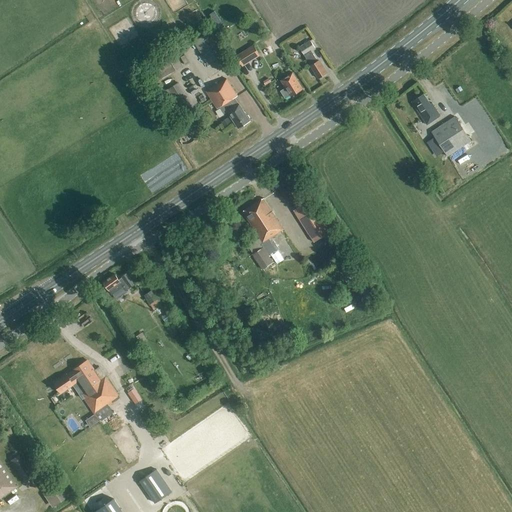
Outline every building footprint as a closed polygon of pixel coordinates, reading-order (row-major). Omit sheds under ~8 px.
[(189,4),(186,0),(165,0),(175,14),(189,4)] [(201,19),(196,10),(185,16),(190,25),(201,19)] [(193,42),(208,65),(225,55),(210,31),(193,42)] [(281,48),(273,35),(267,39),(271,46),(272,45),(276,51),(281,48)] [(315,48),(310,41),(299,48),(311,65),(310,66),(319,79),(327,73),(319,60),(317,61),(313,54),(311,51),(315,48)] [(253,45),(236,56),(242,67),(260,56),(253,45)] [(145,69),(154,85),(176,72),(176,71),(183,67),(176,56),(170,59),(168,56),(145,69)] [(291,96),(303,89),(292,73),(281,80),(286,88),(281,91),(285,98),(290,95),(291,96)] [(217,109),(237,96),(226,79),(206,91),(217,109)] [(194,108),(178,82),(162,93),(177,117),(176,117),(177,119),(194,108)] [(427,125),(440,116),(440,115),(432,103),(430,104),(423,94),(412,102),(427,125)] [(244,124),(250,121),(249,120),(250,118),(248,115),(246,115),(239,104),(227,111),(238,128),(239,128),(241,129),(244,126),(244,124)] [(455,117),(445,123),(432,132),(437,140),(422,150),(428,159),(443,149),(448,156),(471,141),(455,117)] [(246,217),(263,243),(283,229),(263,198),(243,212),(243,213),(243,214),(244,216),(246,217)] [(293,211),(313,243),(331,231),(311,199),(293,211)] [(253,254),(252,255),(257,262),(262,270),(273,263),(263,248),(253,254)] [(126,290),(134,284),(126,273),(121,277),(119,280),(114,274),(103,282),(109,290),(112,294),(123,286),(126,290)] [(150,304),(154,310),(163,304),(154,289),(144,295),(150,304)] [(135,335),(140,342),(145,339),(141,332),(135,335)] [(190,363),(199,356),(195,350),(186,356),(190,363)] [(117,409),(113,403),(120,398),(105,376),(106,376),(99,367),(94,370),(87,360),(72,370),(75,374),(69,378),(66,374),(54,383),(61,393),(74,385),(80,394),(80,393),(100,422),(117,409)] [(122,363),(112,367),(118,380),(127,376),(122,363)] [(146,429),(155,424),(134,384),(126,388),(139,412),(138,413),(146,429)] [(24,481),(25,481),(32,476),(18,455),(10,460),(24,481)] [(0,498),(17,487),(0,461),(0,498)] [(155,503),(172,491),(156,469),(139,481),(155,503)] [(44,496),(51,507),(68,496),(61,484),(57,487),(52,479),(41,487),(46,494),(44,496)] [(118,511),(121,510),(113,499),(93,511),(118,511)]
